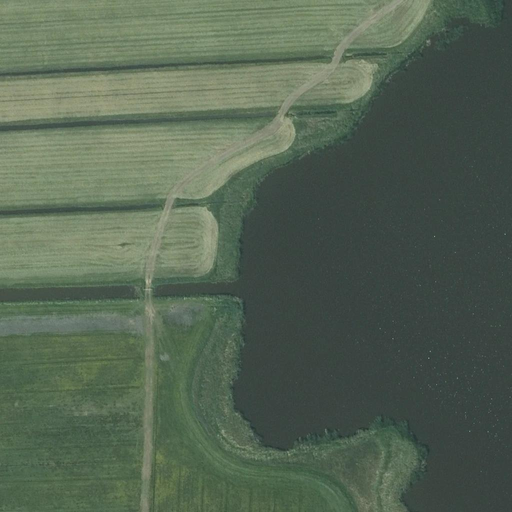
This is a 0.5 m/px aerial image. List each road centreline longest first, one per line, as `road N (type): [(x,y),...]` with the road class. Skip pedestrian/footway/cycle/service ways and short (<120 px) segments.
road 1 (track): [(340,511),(322,485),(220,462),(203,443),(165,364),(147,287),(177,188),(272,128),(350,38),(398,0)]
road 2 (track): [(147,511),(153,327)]
